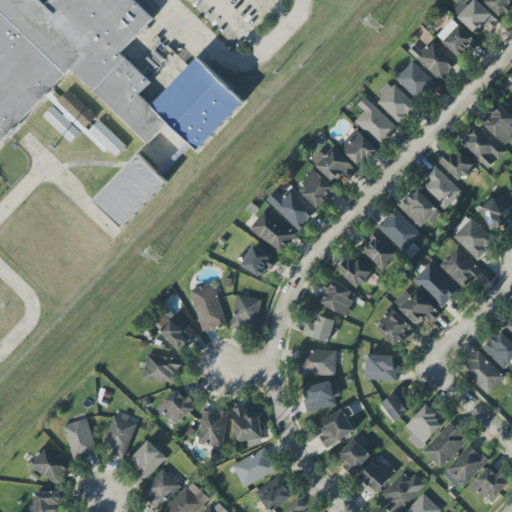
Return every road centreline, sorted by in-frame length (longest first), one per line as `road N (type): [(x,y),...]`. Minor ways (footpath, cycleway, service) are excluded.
road 1 (residential): [(511,50),(307,266),(283,310),(274,373)]
road 2 (residential): [(511,276),(431,363),(511,441)]
road 3 (residential): [(274,373),(289,434),(351,511)]
